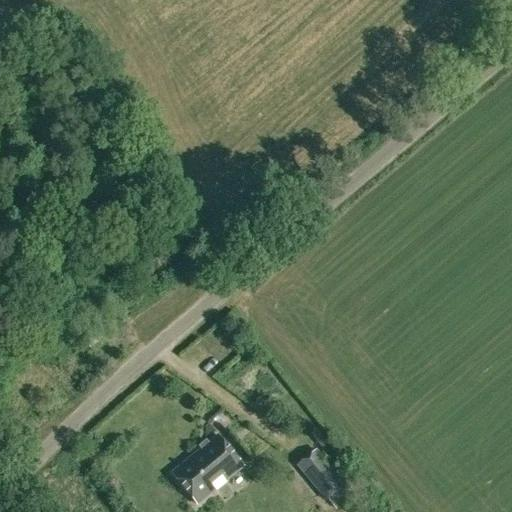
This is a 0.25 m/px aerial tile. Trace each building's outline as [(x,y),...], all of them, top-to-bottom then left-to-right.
[(108,279),(129,305),(146,291),(126,266),(108,279)] [(79,336),(89,348),(114,327),(104,315),(76,280),(60,294),(70,308),(74,305),(82,315),(71,325),(79,336)] [(17,353),(20,358),(26,353),(23,348),(17,353)] [(171,472),(198,506),(217,491),(212,485),(222,477),(226,482),(245,467),(219,433),(171,472)] [(297,466),(326,502),(346,485),(317,450),(297,466)]
